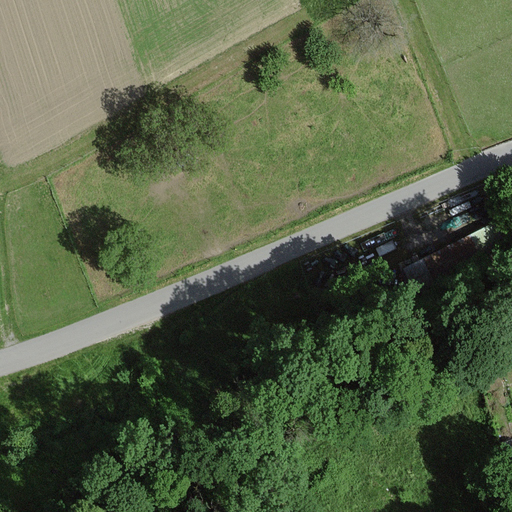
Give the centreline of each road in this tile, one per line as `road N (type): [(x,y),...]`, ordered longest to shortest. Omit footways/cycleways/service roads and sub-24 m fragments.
road 1 (unclassified): [(0,361),(91,334),(511,152)]
road 2 (track): [(485,162),(445,98),(407,0)]
